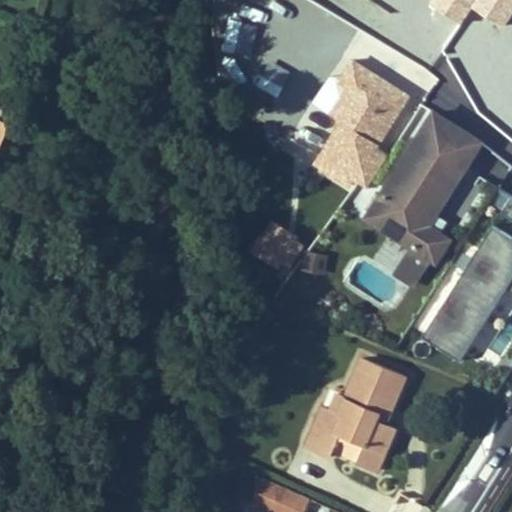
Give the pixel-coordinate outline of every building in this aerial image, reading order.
[(297,0),(272,0),(289,11),(297,0)] [(413,145),(433,114),(411,100),(391,131),(413,145)] [(428,225),(481,141),(434,112),(433,114),(383,193),(389,197),(374,220),(413,246),(431,257),(435,260),(449,238),(428,225)] [(511,195),(497,188),(489,205),(511,216),(511,195)] [(374,220),(389,197),(383,193),(368,217),(374,220)] [(251,250),(279,266),(297,234),(268,218),(251,250)] [(511,235),(485,220),(422,335),(494,374),(511,341),(511,235)] [(413,285),(431,257),(413,246),(395,273),(413,285)] [(314,270),(317,254),(308,252),(304,268),(314,270)] [(323,272),(326,255),(317,254),(314,270),(323,272)] [(391,410),(406,376),(362,358),(346,396),(338,393),(331,410),(323,406),(306,446),(331,456),(333,451),(377,470),(395,428),(385,424),(376,420),(382,406),(391,410)] [(385,424),(391,410),(382,406),(376,420),(385,424)] [(303,511),(310,498),(278,483),(272,511),(303,511)]
